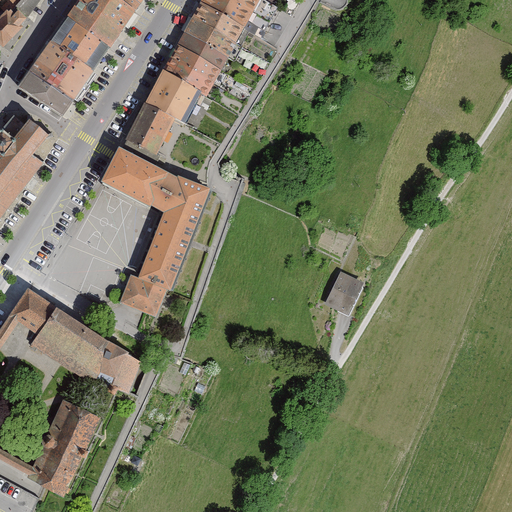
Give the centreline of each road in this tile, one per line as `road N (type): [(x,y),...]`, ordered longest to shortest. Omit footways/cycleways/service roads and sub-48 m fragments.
road 1 (track): [(511,92),(255,511)]
road 2 (residential): [(7,260),(161,352)]
road 3 (residential): [(174,0),(83,143)]
road 4 (residential): [(83,143),(7,260)]
